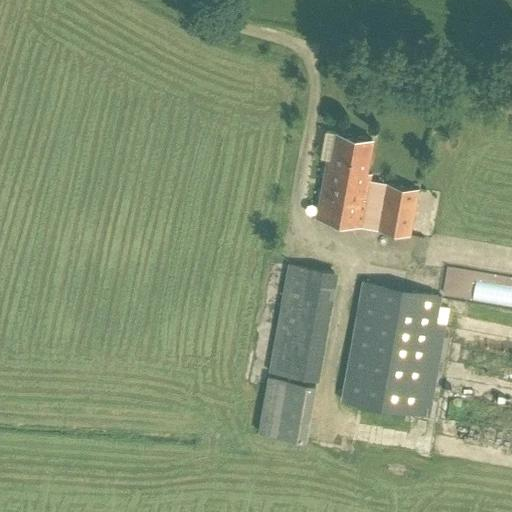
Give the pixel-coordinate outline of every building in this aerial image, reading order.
[(326,159),(316,218),(361,227),(369,181),(371,174),(366,173),(372,140),(336,134),(331,160),(326,159)] [(418,189),(387,184),(378,230),(410,236),(418,189)] [(357,251),(378,253),(379,242),(358,241),(357,251)] [(318,381),(337,274),(288,264),(268,373),(318,381)] [(345,278),(339,303),(350,306),(356,281),(345,278)] [(430,416),(446,324),(437,323),(441,295),(360,281),(339,402),(430,416)] [(456,385),(475,393),(479,383),(460,374),(456,385)] [(305,446),(315,386),(269,378),(259,438),(305,446)]
